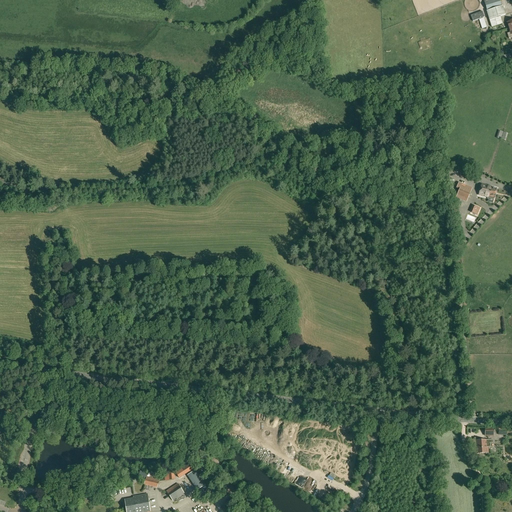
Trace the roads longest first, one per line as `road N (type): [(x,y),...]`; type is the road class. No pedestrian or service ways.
road 1 (track): [(0,182),(183,187),(241,166),(283,178),(333,211),(361,243),(407,340),(413,393)]
road 2 (tertiary): [(378,411),(51,369)]
road 3 (track): [(473,420),(456,247),(511,192)]
road 4 (unclassified): [(22,511),(24,460),(51,369)]
road 5 (tertiary): [(511,422),(378,411)]
